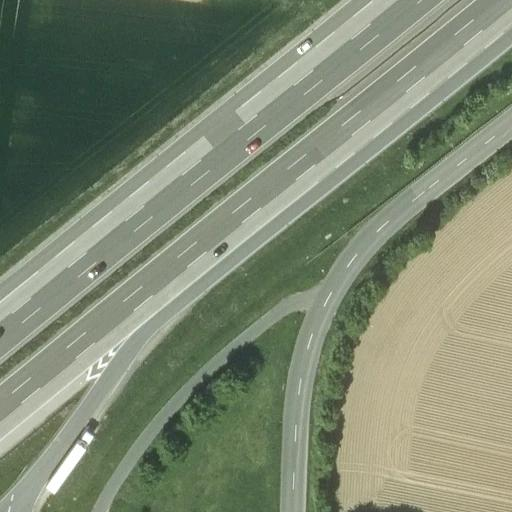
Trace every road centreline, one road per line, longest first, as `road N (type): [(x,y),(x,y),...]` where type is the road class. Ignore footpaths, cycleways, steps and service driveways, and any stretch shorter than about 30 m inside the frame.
road 1 (unclassified): [(511,124),(376,232),(341,272),(311,338),(299,393),(294,511)]
road 2 (motorway): [(399,0),(85,251)]
road 3 (motorway): [(207,248),(511,5)]
road 4 (motorway): [(0,417),(207,248)]
road 5 (motorway): [(87,414),(207,248)]
